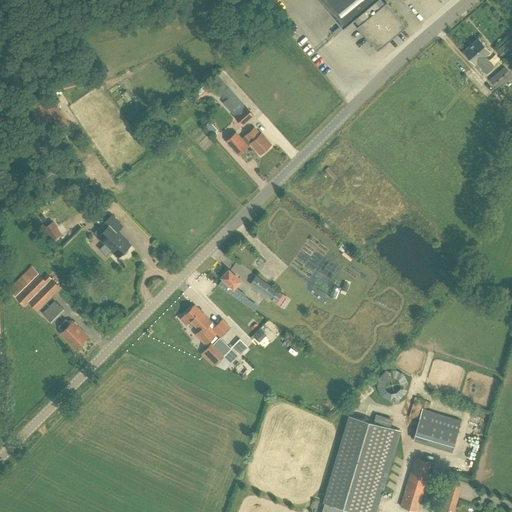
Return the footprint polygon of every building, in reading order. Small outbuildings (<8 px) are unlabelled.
[(318,0),(343,29),(354,19),(358,24),(356,26),(377,50),(406,26),(386,2),(384,3),(381,0),(318,0)] [(511,37),(496,51),(504,59),(511,51),(511,37)] [(495,67),(485,56),(490,52),(478,38),(463,51),(475,65),(477,64),(486,74),(495,67)] [(498,91),(511,78),(511,74),(504,66),(489,80),(498,91)] [(244,125),(254,116),(249,110),(234,93),(223,80),(217,75),(208,84),(207,82),(200,88),(206,95),(212,90),(224,102),(222,103),(239,121),(244,125)] [(62,81),(52,83),(53,92),(74,86),(79,85),(76,76),(73,77),(62,80),(62,81)] [(62,114),(49,95),(36,103),(30,107),(40,123),(47,119),(49,122),(53,119),(61,132),(70,126),(62,113),(62,114)] [(260,133),(254,126),(242,138),(236,131),(225,141),(238,156),(249,146),(251,144),(260,154),(272,144),(261,132),(260,133)] [(103,224),(94,234),(97,238),(119,258),(121,254),(124,255),(126,254),(128,251),(127,248),(131,245),(117,232),(122,226),(111,215),(104,223),(108,226),(107,228),(103,224)] [(51,242),(62,234),(53,221),(42,229),(51,242)] [(347,247),(342,243),(339,248),(343,252),(347,247)] [(31,266),(6,290),(11,295),(13,294),(15,296),(24,306),(29,302),(37,310),(60,287),(51,277),(50,278),(47,275),(44,278),(38,273),(36,270),(31,266)] [(242,301),(246,294),(235,286),(240,281),(229,270),(222,277),(223,279),(217,285),(221,288),(242,301)] [(271,299),(277,290),(256,275),(250,284),(271,299)] [(277,290),(271,299),(276,303),(282,294),(277,290)] [(318,291),(316,294),(325,302),(327,299),(318,291)] [(259,309),(262,303),(251,297),(248,303),(259,309)] [(65,311),(55,301),(43,313),(52,323),(65,311)] [(212,322),(195,305),(184,315),(180,319),(186,325),(190,321),(199,330),(194,334),(206,345),(217,334),(221,337),(231,327),(223,318),(215,325),(212,322)] [(307,318),(318,327),(325,317),(315,309),(307,318)] [(70,323),(66,319),(58,326),(62,330),(60,333),(76,349),(88,336),(72,321),(70,323)] [(274,338),(278,334),(269,325),(265,330),(274,338)] [(260,338),(268,348),(274,343),(266,334),(260,338)] [(211,343),(201,354),(213,366),(219,361),(225,367),(238,355),(247,346),(239,339),(230,348),(223,355),(212,344),(211,343)] [(251,353),(249,361),(259,364),(261,356),(251,353)] [(254,378),(258,369),(252,367),(248,375),(254,378)] [(411,393),(404,370),(381,376),(387,400),(411,393)] [(452,452),(461,420),(421,409),(412,440),(452,452)] [(376,511),(401,430),(349,415),(322,502),(325,503),(322,511),(376,511)] [(432,475),(435,463),(414,457),(399,506),(418,511),(429,474),(432,475)] [(453,511),(461,486),(448,482),(438,511),(453,511)]
